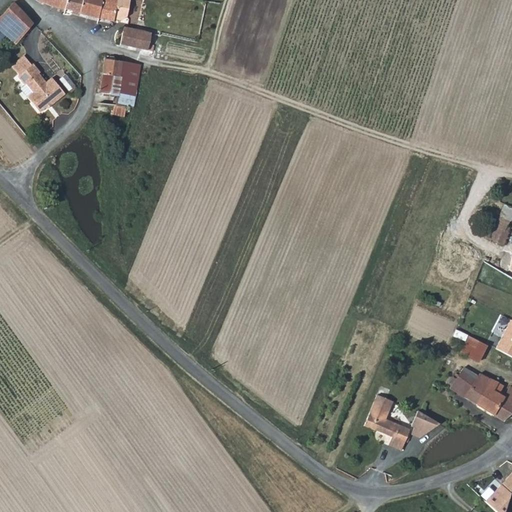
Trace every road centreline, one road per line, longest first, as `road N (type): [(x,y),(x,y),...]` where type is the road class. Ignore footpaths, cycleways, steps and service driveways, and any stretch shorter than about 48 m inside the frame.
road 1 (unclassified): [(511,440),(496,458),(395,494),(350,488),(164,344),(6,184)]
road 2 (track): [(511,171),(454,159),(204,70),(75,52)]
road 3 (residential): [(24,0),(75,52),(90,93),(69,133),(6,184)]
